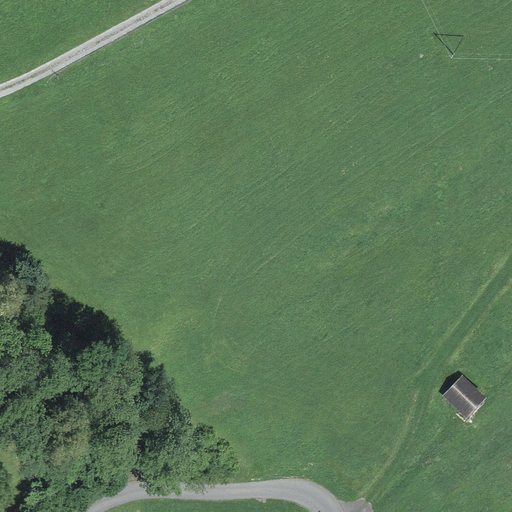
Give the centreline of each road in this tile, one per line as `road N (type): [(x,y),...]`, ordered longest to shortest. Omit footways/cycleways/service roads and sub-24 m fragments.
road 1 (unclassified): [(328,511),(289,489),(140,490),(85,511)]
road 2 (track): [(0,91),(175,0)]
